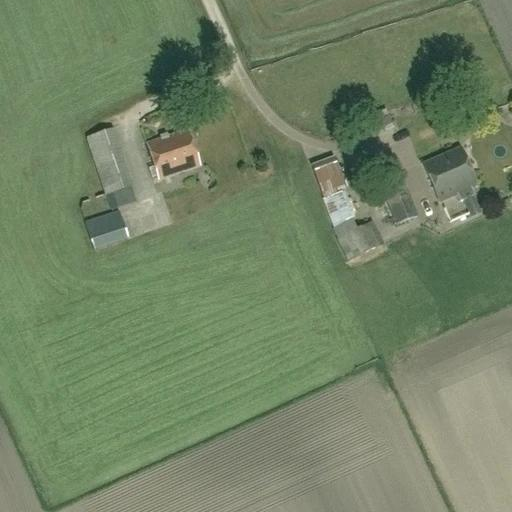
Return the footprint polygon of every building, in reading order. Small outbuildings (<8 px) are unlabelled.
[(113,130),(87,139),(105,196),(132,187),(113,130)] [(146,144),(158,181),(199,166),(187,130),(146,144)] [(480,213),(473,195),(471,189),(476,187),(459,149),(423,165),(440,203),(457,195),(459,201),(462,200),(469,219),(480,213)] [(334,158),(310,167),(322,198),(345,189),(334,158)] [(378,179),(391,210),(396,225),(417,216),(399,171),(378,179)] [(132,231),(123,208),(97,220),(106,242),(132,231)] [(348,261),(378,247),(382,244),(372,223),(367,225),(359,229),(351,210),(329,218),(332,229),(338,240),(348,261)]
